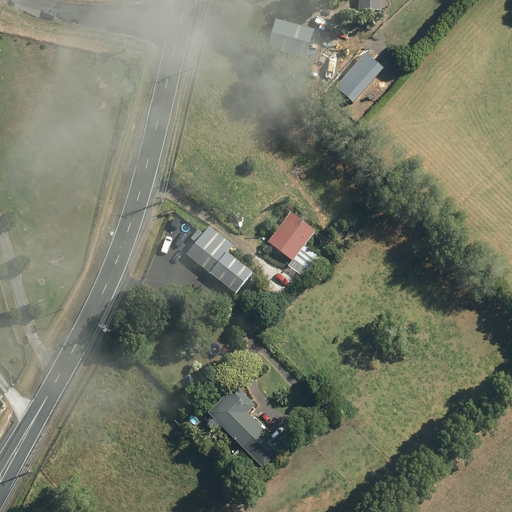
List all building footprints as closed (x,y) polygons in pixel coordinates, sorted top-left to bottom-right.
[(360,0),(360,12),(382,12),(381,0),(360,0)] [(314,31),(276,21),(268,50),(306,61),(314,31)] [(366,55),(336,88),(354,105),(384,71),(366,55)] [(379,99),(372,93),(365,100),(372,106),(379,99)] [(305,247),(316,233),(291,214),(268,244),(293,263),(294,261),(310,273),(321,260),(305,247)] [(362,234),(354,227),(339,242),(346,249),(362,234)] [(209,228),(187,256),(237,295),(259,267),(209,228)] [(248,415),(256,407),(236,387),(208,414),(265,471),(284,452),(248,415)]
